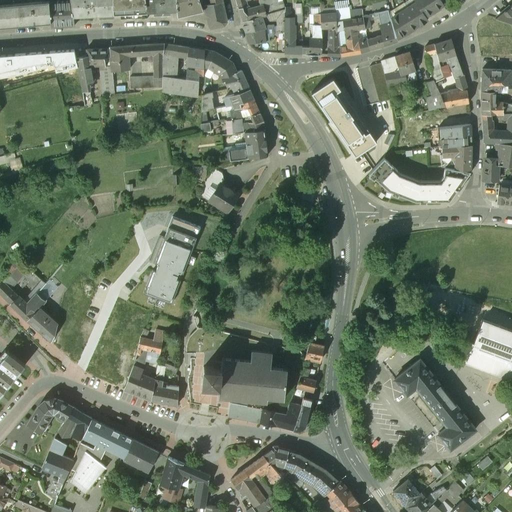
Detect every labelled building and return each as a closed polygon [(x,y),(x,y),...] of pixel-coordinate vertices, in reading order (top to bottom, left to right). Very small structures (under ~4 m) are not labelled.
[(70,0),(73,17),(114,15),(112,0),(70,0)] [(112,0),(114,15),(120,15),(119,0),(112,0)] [(119,0),(120,15),(146,13),(145,0),(119,0)] [(145,0),(146,13),(170,12),(169,0),(145,0)] [(182,0),(175,0),(177,12),(177,17),(183,15),(182,0)] [(182,0),(183,15),(203,11),(199,0),(182,0)] [(279,0),(270,0),(259,3),(260,6),(263,6),(272,3),(274,10),(281,8),(279,0)] [(435,13),(427,0),(413,0),(415,3),(416,2),(425,17),(432,13),(433,14),(435,13)] [(427,0),(435,13),(438,11),(437,9),(444,5),(440,0),(427,0)] [(245,1),(237,3),(238,9),(246,7),(245,1)] [(49,2),(15,5),(16,27),(51,24),(49,3),(49,2)] [(70,2),(49,3),(51,28),(74,27),(74,22),(70,2)] [(211,4),(205,6),(210,29),(227,26),(222,2),(211,4)] [(425,17),(416,2),(415,3),(407,8),(418,26),(419,28),(422,26),(420,24),(427,20),(425,17)] [(272,3),(263,6),(265,12),(274,10),(272,3)] [(511,4),(496,18),(511,22),(511,4)] [(15,5),(0,6),(0,28),(16,27),(15,5)] [(246,7),(238,9),(241,20),(242,22),(260,17),(266,15),(265,12),(263,6),(260,6),(249,9),(249,6),(246,7)] [(377,10),(380,24),(380,25),(392,22),(391,19),(388,7),(377,10)] [(418,26),(407,8),(397,14),(398,15),(398,14),(410,33),(412,32),(411,30),(418,26)] [(266,15),(260,17),(262,22),(265,22),(277,19),(277,12),(266,15)] [(336,14),(320,14),(321,25),(321,28),(329,28),(336,28),(336,14)] [(351,15),(336,14),(336,28),(337,30),(344,30),(343,21),(350,20),(351,15)] [(398,15),(391,19),(392,22),(397,39),(406,33),(407,35),(410,33),(398,14),(398,15)] [(302,15),(294,16),(295,25),(302,25),(302,15)] [(368,15),(362,16),(363,18),(365,29),(370,28),(368,15)] [(260,17),(242,22),(245,32),(263,29),(265,29),(262,22),(260,17)] [(290,18),(284,18),(284,21),(284,26),(285,30),(285,34),(285,39),(295,39),(292,20),(290,18)] [(350,20),(343,21),(344,30),(345,33),(356,31),(365,29),(363,18),(350,20)] [(382,36),(370,39),(372,49),(385,46),(397,41),(397,39),(392,22),(380,25),(382,36)] [(314,25),(313,25),(313,37),(322,38),(321,28),(321,25),(314,25)] [(337,30),(336,28),(329,28),(328,55),(341,56),(340,48),(339,48),(337,30)] [(263,29),(245,32),(249,44),(262,43),(262,42),(265,42),(263,29)] [(356,31),(345,33),(346,40),(357,38),(357,35),(356,31)] [(368,41),(362,43),(362,40),(360,40),(359,35),(357,35),(357,38),(361,53),(369,50),(368,41)] [(313,37),(309,37),(309,47),(309,55),(321,55),(322,39),(322,38),(313,37)] [(357,38),(346,40),(347,47),(348,55),(361,53),(357,38)] [(285,39),(284,54),(299,54),(300,46),(295,46),(295,39),(285,39)] [(451,39),(434,44),(436,54),(438,60),(445,58),(446,62),(449,61),(457,58),(456,55),(451,39)] [(434,44),(424,47),(427,56),(436,54),(434,44)] [(164,45),(148,45),(139,46),(141,56),(154,55),(154,67),(162,66),(163,55),(164,45)] [(181,47),(164,45),(163,55),(178,57),(179,58),(181,47)] [(139,46),(132,47),(132,57),(141,56),(139,46)] [(132,47),(109,49),(109,50),(110,58),(112,73),(129,71),(128,57),(132,57),(132,47)] [(189,49),(181,47),(179,58),(187,59),(189,49)] [(347,47),(340,48),(341,56),(348,55),(347,47)] [(204,51),(189,49),(187,59),(186,66),(196,67),(204,69),(204,51)] [(105,59),(103,50),(87,50),(89,58),(86,59),(88,68),(90,68),(99,68),(105,68),(104,59),(105,59)] [(73,51),(50,53),(53,68),(55,74),(78,69),(76,61),(73,51)] [(232,63),(215,53),(204,51),(204,69),(208,69),(225,79),(231,78),(231,76),(237,74),(232,63)] [(409,52),(394,57),(400,75),(405,74),(415,70),(409,52)] [(50,53),(0,56),(0,79),(53,68),(50,53)] [(178,57),(163,55),(162,66),(161,77),(163,77),(172,79),(177,72),(178,57)] [(387,87),(406,83),(405,74),(400,75),(394,57),(381,61),(381,63),(383,69),(384,75),(386,81),(387,87)] [(457,58),(449,61),(451,67),(459,64),(457,58)] [(86,59),(76,61),(78,69),(82,89),(90,87),(93,86),(90,68),(88,68),(86,59)] [(381,63),(369,67),(371,72),(383,69),(381,63)] [(463,75),(459,64),(451,67),(455,78),(463,75)] [(162,66),(154,67),(154,78),(161,77),(162,66)] [(195,73),(188,72),(186,81),(199,83),(199,77),(203,78),(204,69),(196,67),(195,73)] [(105,68),(99,68),(102,98),(114,96),(111,68),(105,68)] [(383,69),(371,72),(372,78),(384,75),(383,69)] [(494,69),(482,69),(481,81),(494,82),(494,69)] [(510,70),(494,69),(494,82),(507,82),(510,82),(510,70)] [(249,90),(241,72),(237,74),(231,76),(231,78),(225,79),(227,90),(236,88),(238,94),(249,90)] [(384,75),(372,78),(374,84),(386,81),(384,75)] [(465,79),(463,75),(455,78),(456,84),(465,83),(465,79)] [(161,77),(154,78),(130,79),(131,90),(152,89),(163,88),(163,77),(161,77)] [(172,79),(163,77),(163,88),(162,93),(198,98),(199,83),(186,81),(172,79)] [(332,78),(311,93),(356,158),(377,143),(332,78)] [(449,90),(443,78),(434,82),(440,94),(444,106),(451,105),(449,92),(449,90)] [(427,82),(433,96),(440,94),(434,82),(433,80),(427,82)] [(386,81),(374,84),(375,90),(387,87),(386,81)] [(494,82),(481,81),(481,91),(492,91),(507,92),(507,82),(494,82)] [(467,90),(465,83),(456,84),(458,91),(467,90)] [(90,87),(82,89),(85,106),(92,105),(89,88),(90,88),(90,87)] [(387,87),(375,90),(379,103),(391,100),(387,87)] [(238,94),(224,99),(224,101),(227,108),(232,107),(233,110),(241,109),(239,105),(253,100),(249,90),(238,94)] [(458,91),(449,92),(451,105),(469,103),(467,90),(458,91)] [(492,91),(481,91),(481,99),(493,100),(492,91)] [(210,94),(202,96),(201,113),(208,111),(213,110),(210,94)] [(440,94),(433,96),(426,98),(430,111),(445,107),(444,106),(440,94)] [(493,100),(481,99),(481,103),(482,114),(490,114),(503,114),(502,105),(502,103),(493,103),(493,100)] [(253,100),(239,105),(241,109),(233,110),(231,111),(234,120),(242,119),(242,118),(259,114),(253,100)] [(224,101),(218,102),(220,109),(227,108),(224,101)] [(511,107),(502,105),(503,114),(511,113),(511,107)] [(208,111),(201,113),(200,125),(208,124),(208,116),(209,116),(208,111)] [(259,114),(242,118),(242,119),(234,120),(232,120),(231,121),(233,131),(233,135),(245,133),(264,131),(263,123),(259,114)] [(490,114),(482,114),(483,123),(490,124),(490,114)] [(490,124),(483,123),(484,143),(497,144),(497,132),(491,131),(490,124)] [(470,125),(446,127),(447,135),(459,134),(459,137),(461,137),(471,136),(470,125)] [(459,134),(447,135),(446,127),(438,128),(439,147),(441,146),(442,146),(442,147),(462,146),(461,137),(459,137),(459,134)] [(264,131),(245,133),(246,147),(236,148),(221,150),(223,163),(268,157),(264,131)] [(509,144),(511,131),(508,131),(508,133),(497,132),(497,144),(509,145),(509,144)] [(471,136),(461,137),(462,146),(471,145),(471,136)] [(509,145),(497,144),(496,150),(498,150),(498,159),(497,166),(502,166),(511,168),(511,144),(509,144),(509,145)] [(462,146),(442,147),(442,146),(441,146),(442,157),(454,156),(456,158),(456,170),(470,172),(471,145),(462,146)] [(4,156),(0,156),(0,164),(8,162),(12,174),(22,170),(19,160),(16,160),(14,154),(4,156)] [(498,159),(489,158),(484,164),(483,181),(497,182),(497,171),(499,171),(500,170),(501,170),(502,168),(502,166),(497,166),(498,159)] [(399,173),(384,160),(370,175),(389,193),(418,203),(448,202),(470,172),(456,170),(445,168),(444,176),(439,182),(418,180),(399,173)] [(216,171),(206,187),(202,197),(206,200),(211,192),(215,195),(221,186),(224,181),(222,175),(216,171)] [(221,186),(215,195),(210,203),(227,213),(238,196),(221,186)] [(511,187),(510,187),(499,186),(497,204),(511,205),(511,187)] [(215,195),(211,192),(206,200),(210,203),(215,195)] [(143,292),(171,303),(200,228),(172,217),(143,292)] [(14,257),(9,263),(7,262),(3,266),(5,268),(7,270),(10,273),(20,263),(14,257)] [(6,278),(3,281),(10,288),(26,272),(31,276),(34,273),(29,268),(29,269),(21,262),(20,263),(10,273),(6,278)] [(51,277),(37,292),(46,300),(60,285),(51,277)] [(10,288),(3,281),(0,284),(0,292),(11,303),(18,296),(10,288)] [(37,292),(27,303),(35,311),(37,309),(37,310),(40,307),(46,300),(37,292)] [(18,296),(11,303),(15,307),(22,299),(18,295),(18,296)] [(27,303),(22,299),(15,307),(28,320),(35,311),(27,303)] [(40,307),(37,310),(37,309),(35,311),(28,320),(35,327),(43,334),(46,331),(53,319),(40,307)] [(53,319),(46,331),(43,334),(51,341),(56,331),(58,323),(53,319)] [(460,363),(511,380),(511,333),(480,323),(471,347),(466,345),(464,349),(460,363)] [(148,330),(143,328),(140,337),(145,338),(148,330)] [(135,361),(134,364),(143,368),(148,350),(160,353),(164,331),(155,330),(152,340),(145,338),(140,337),(135,357),(135,361)] [(315,345),(309,344),(304,359),(320,362),(324,347),(315,345)] [(217,392),(217,396),(247,399),(247,400),(255,401),(255,400),(266,401),(267,396),(283,398),(283,395),(284,388),(285,386),(284,386),(285,379),(285,377),(285,370),(286,370),(287,368),(270,366),(272,352),(251,350),(250,360),(221,356),(221,360),(215,359),(214,367),(203,365),(202,374),(201,384),(212,385),(211,392),(217,392)] [(0,360),(0,397),(25,365),(8,351),(1,360),(0,360)] [(458,408),(436,380),(437,380),(432,373),(431,374),(420,359),(394,379),(406,394),(416,387),(447,426),(438,434),(450,449),(475,429),(464,415),(464,414),(459,408),(458,408)] [(143,368),(134,364),(127,381),(124,389),(145,397),(147,391),(150,377),(141,373),(143,368)] [(165,366),(158,364),(155,379),(162,381),(164,372),(165,366)] [(166,364),(165,366),(164,372),(174,375),(177,368),(166,364)] [(308,369),(303,367),(300,377),(306,378),(308,369)] [(155,379),(150,377),(147,391),(145,397),(151,400),(155,379)] [(306,378),(300,377),(295,388),(313,393),(316,380),(306,378)] [(166,386),(162,385),(162,381),(155,379),(151,400),(177,405),(178,389),(178,386),(166,385),(166,386)] [(62,400),(54,398),(45,400),(39,406),(28,425),(41,432),(52,412),(65,420),(73,407),(62,400)] [(302,406),(299,413),(293,431),(297,432),(300,431),(303,429),(305,426),(311,401),(303,398),(301,406),(302,406)] [(262,409),(230,403),(228,416),(260,423),(262,409)] [(289,403),(286,413),(285,413),(280,427),(293,431),(299,413),(302,406),(301,406),(289,403)] [(65,420),(59,430),(69,436),(70,434),(82,439),(83,436),(84,436),(92,418),(82,413),(73,407),(65,420)] [(285,413),(262,409),(260,423),(280,427),(285,413)] [(133,439),(92,418),(84,436),(96,443),(97,443),(107,448),(115,452),(125,457),(133,439)] [(69,436),(59,430),(55,437),(65,443),(66,441),(69,436)] [(65,443),(55,437),(49,450),(62,455),(67,444),(65,443)] [(158,452),(133,439),(125,457),(123,459),(144,470),(148,472),(158,452)] [(93,449),(89,447),(80,442),(77,449),(73,459),(69,468),(75,471),(70,481),(71,482),(72,479),(85,489),(103,466),(106,468),(106,467),(100,462),(107,448),(97,443),(96,443),(95,445),(93,449)] [(277,447),(273,448),(264,455),(277,471),(282,467),(284,468),(284,465),(288,451),(277,447)] [(62,455),(49,450),(42,468),(59,475),(65,477),(69,468),(73,459),(62,455)] [(300,454),(288,451),(284,465),(290,469),(288,471),(301,478),(303,476),(306,477),(314,463),(300,454)] [(277,471),(264,455),(256,461),(265,472),(270,479),(272,481),(274,480),(276,478),(280,475),(277,471)] [(487,455),(477,463),(482,469),(492,461),(487,455)] [(0,457),(0,466),(10,471),(13,463),(0,457)] [(183,463),(169,457),(161,484),(169,487),(176,489),(180,473),(183,463)] [(265,472),(256,461),(251,464),(257,473),(260,476),(265,472)] [(197,470),(183,463),(180,473),(189,477),(193,478),(197,470)] [(314,463),(306,477),(303,476),(301,478),(310,483),(320,466),(314,463)] [(251,464),(244,469),(250,478),(257,473),(251,464)] [(326,469),(320,466),(310,483),(313,485),(324,495),(327,493),(339,481),(326,469)] [(442,475),(434,466),(430,469),(437,479),(442,475)] [(244,469),(231,479),(238,489),(240,492),(244,490),(248,496),(255,506),(261,502),(263,500),(264,501),(265,500),(266,499),(250,478),(244,469)] [(209,475),(199,470),(195,479),(198,480),(193,506),(194,506),(192,511),(205,511),(206,508),(204,508),(209,475)] [(463,472),(460,475),(468,485),(474,479),(466,470),(463,472)] [(301,478),(288,471),(284,478),(289,483),(298,492),(303,485),(303,482),(300,480),(301,478)] [(189,477),(180,473),(176,489),(184,491),(189,477)] [(260,476),(257,473),(250,478),(266,499),(265,500),(266,501),(271,497),(270,496),(273,494),(263,480),(260,476)] [(65,477),(59,475),(57,481),(63,484),(65,477)] [(289,483),(284,478),(283,478),(280,475),(276,478),(283,488),(289,483)] [(417,485),(410,477),(408,479),(415,488),(417,485)] [(57,481),(52,479),(49,486),(59,492),(63,484),(57,481)] [(408,479),(393,491),(405,505),(420,494),(415,488),(408,479)] [(144,480),(137,496),(144,499),(151,483),(144,480)] [(463,490),(454,480),(446,489),(449,494),(454,499),(463,490)] [(345,487),(339,481),(327,493),(329,495),(327,497),(326,498),(327,498),(334,507),(328,511),(359,511),(363,510),(345,487)] [(59,492),(49,486),(47,492),(57,496),(59,492)] [(176,489),(169,487),(167,496),(173,498),(176,489)] [(444,487),(431,493),(436,499),(446,489),(444,487)] [(244,490),(240,492),(238,489),(236,490),(236,491),(241,501),(248,496),(244,490)] [(436,499),(433,503),(437,507),(449,494),(446,489),(436,499)] [(420,494),(405,505),(410,511),(423,511),(431,504),(421,492),(420,494)] [(281,511),(271,497),(266,501),(268,503),(272,509),(274,511),(281,511)] [(325,511),(319,504),(318,503),(319,502),(316,498),(309,504),(317,511),(325,511)] [(328,511),(334,507),(327,498),(319,504),(325,511),(328,511)] [(475,511),(463,499),(450,511),(475,511)] [(44,511),(16,500),(13,507),(25,511),(44,511)] [(264,506),(261,502),(255,506),(258,511),(268,511),(272,509),(268,503),(264,506)] [(423,511),(442,511),(437,507),(433,503),(431,504),(423,511)]
